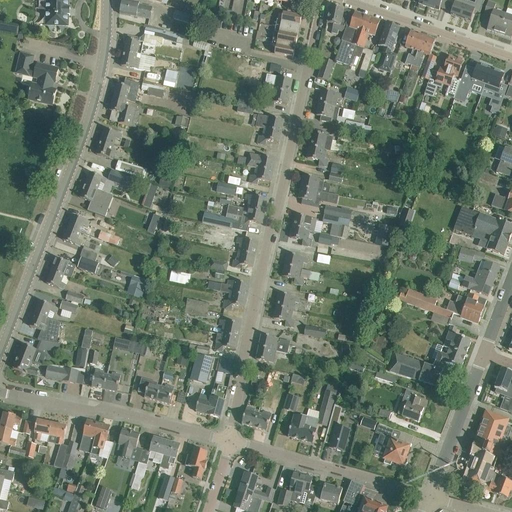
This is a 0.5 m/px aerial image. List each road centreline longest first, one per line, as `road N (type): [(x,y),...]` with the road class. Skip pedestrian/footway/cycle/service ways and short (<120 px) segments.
road 1 (residential): [(226,438),(315,0)]
road 2 (tertiary): [(0,359),(99,83),(108,0)]
road 3 (residential): [(226,438),(0,390)]
road 4 (residential): [(430,497),(226,438)]
road 5 (residential): [(344,0),(511,57)]
road 6 (residential): [(430,497),(483,354)]
